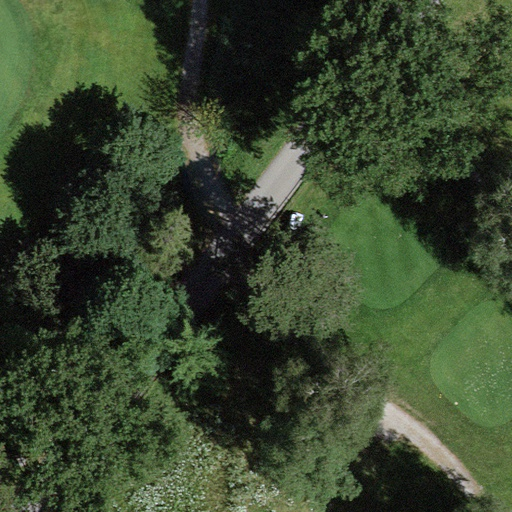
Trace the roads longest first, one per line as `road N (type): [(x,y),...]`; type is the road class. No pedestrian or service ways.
road 1 (residential): [(416,0),(27,511)]
road 2 (track): [(511,201),(356,79)]
